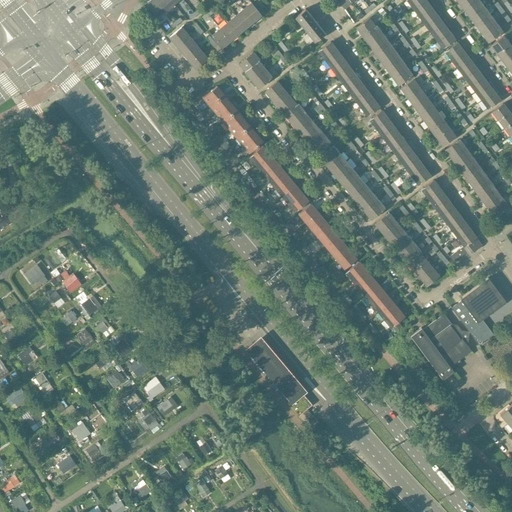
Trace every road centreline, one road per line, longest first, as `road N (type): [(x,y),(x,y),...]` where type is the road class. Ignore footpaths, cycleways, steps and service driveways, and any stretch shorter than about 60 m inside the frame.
road 1 (trunk): [(469,511),(159,137)]
road 2 (residential): [(493,247),(422,302),(223,60)]
road 3 (residential): [(493,247),(311,0)]
road 4 (trunk): [(47,56),(221,264)]
road 5 (trunk): [(221,264),(344,414)]
road 6 (trunk): [(159,137),(81,28)]
road 7 (trunk): [(159,137),(70,37)]
road 8 (trunk): [(344,414),(432,511)]
road 9 (residential): [(435,0),(511,103)]
